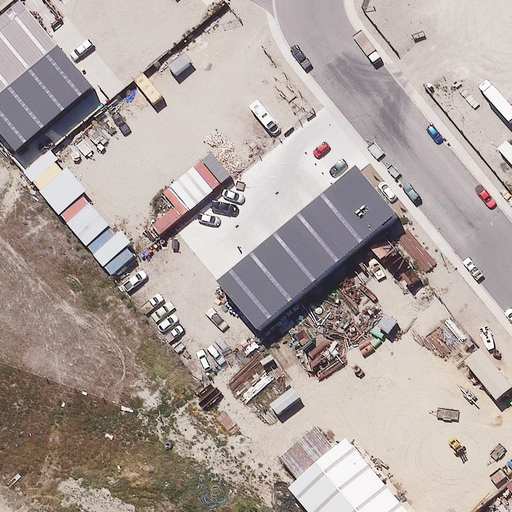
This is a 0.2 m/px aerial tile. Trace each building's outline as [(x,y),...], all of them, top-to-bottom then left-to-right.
[(18,4),(0,18),(0,136),(19,160),(94,95),(18,4)] [(353,166),(219,280),(261,329),(395,215),(353,166)] [(178,231),(133,270),(148,291),(195,252),(178,231)] [(393,244),(383,252),(397,270),(407,262),(393,244)] [(511,386),(482,352),(468,365),(501,403),(511,393),(511,386)] [(252,380),(237,391),(249,408),(264,397),(252,380)] [(412,511),(352,440),(341,450),(323,426),(280,459),(301,483),(293,489),(313,511),(412,511)]
